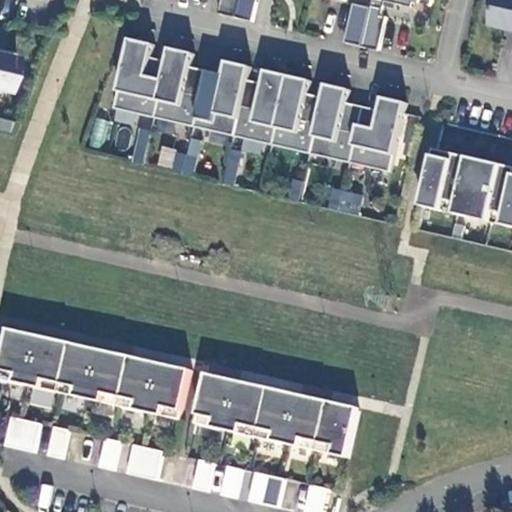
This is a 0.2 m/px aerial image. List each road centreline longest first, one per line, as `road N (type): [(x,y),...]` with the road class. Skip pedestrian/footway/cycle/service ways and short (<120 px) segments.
road 1 (residential): [(90,0),(442,81)]
road 2 (residential): [(208,511),(0,457)]
road 3 (residential): [(511,465),(482,469),(390,511)]
